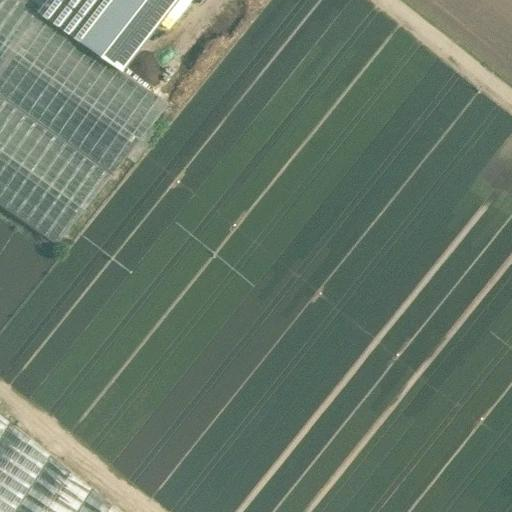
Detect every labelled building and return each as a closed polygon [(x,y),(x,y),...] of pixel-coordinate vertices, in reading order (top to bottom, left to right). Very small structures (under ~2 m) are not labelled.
[(40,10),(27,0),(0,0),(0,205),(57,245),(169,105),(123,72),(38,12),(40,10)] [(27,0),(40,10),(47,0),(27,0)] [(47,0),(40,10),(38,12),(123,72),(151,37),(110,4),(113,0),(47,0)] [(113,0),(110,4),(151,37),(179,0),(113,0)] [(121,511),(0,413),(0,511),(121,511)]
